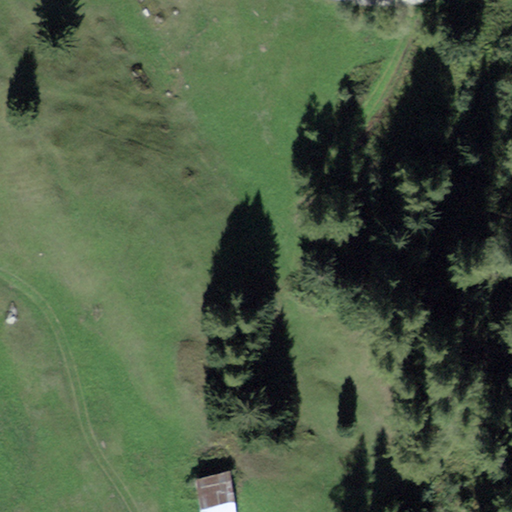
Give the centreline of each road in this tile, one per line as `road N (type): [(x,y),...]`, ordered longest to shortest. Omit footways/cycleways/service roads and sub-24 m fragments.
road 1 (track): [(147,511),(92,425),(43,306),(0,263)]
road 2 (track): [(428,0),(303,230)]
